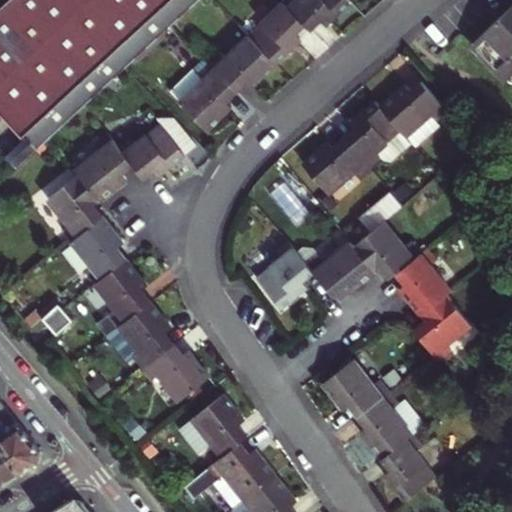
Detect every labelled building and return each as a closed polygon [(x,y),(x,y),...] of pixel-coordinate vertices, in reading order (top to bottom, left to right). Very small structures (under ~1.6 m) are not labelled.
[(0,107),(41,151),(52,141),(88,108),(130,69),(175,28),(204,0),(19,0),(0,18),(0,107)] [(299,39),(310,28),(287,5),(282,0),(280,0),(270,10),(276,17),(253,39),(281,66),(292,56),(303,45),(299,39)] [(302,0),(292,0),(287,5),(310,28),(314,32),(325,22),(330,28),(342,16),(355,5),(349,0),(302,0),(303,0),(302,0)] [(511,5),(473,42),(509,79),(511,76),(511,5)] [(224,57),(214,66),(241,94),(252,85),(256,89),(268,78),(281,66),(253,39),(230,61),(224,57)] [(231,105),(241,94),(214,66),(204,75),(210,82),(186,105),(212,133),(224,121),(236,110),(231,105)] [(407,85),(384,106),(404,130),(409,136),(415,142),(417,145),(443,124),(440,121),(451,111),(424,81),(413,91),(407,85)] [(384,106),(379,100),(355,121),(359,126),(348,137),(374,167),(383,159),(393,161),(415,142),(409,136),(404,130),(384,106)] [(173,113),(162,122),(187,152),(198,143),(173,113)] [(117,145),(134,165),(144,177),(156,168),(161,174),(174,163),(187,152),(162,122),(136,143),(130,135),(117,145)] [(117,145),(109,135),(96,145),(101,150),(77,170),(80,173),(102,200),(125,180),(122,176),(128,170),(134,165),(117,145)] [(374,167),(348,137),(336,148),(331,142),(319,152),(307,162),(333,192),(356,171),(362,178),(374,167)] [(73,242),(104,218),(99,212),(94,207),(102,200),(80,173),(50,200),(70,223),(61,230),(72,243),(73,242)] [(403,201),(413,192),(405,183),(395,192),(403,201)] [(370,231),(356,243),(376,267),(380,263),(390,275),(398,270),(421,251),(410,239),(404,244),(384,219),(404,202),(395,192),(393,189),(359,219),(370,231)] [(97,284),(127,260),(117,249),(125,242),(114,230),(104,218),(73,242),(93,267),(87,272),(97,284)] [(245,220),(239,226),(244,232),(251,225),(245,220)] [(300,278),(311,269),(305,262),(297,252),(284,236),(273,245),(279,251),(266,262),(253,273),(279,303),(304,282),(300,278)] [(317,251),(305,262),(311,269),(330,292),(337,287),(343,281),(349,288),(376,267),(356,243),(352,239),(327,260),(319,250),(317,251)] [(410,299),(420,310),(444,292),(451,286),(430,262),(437,256),(428,246),(421,251),(398,270),(407,282),(401,287),(410,299)] [(297,252),(305,262),(317,251),(313,247),(303,247),(297,252)] [(121,329),(150,304),(141,292),(149,287),(138,273),(127,260),(97,284),(118,312),(111,317),(121,329)] [(444,292),(420,310),(425,317),(420,322),(414,327),(434,351),(438,357),(448,349),(446,345),(471,325),(444,292)] [(76,320),(66,308),(62,303),(44,319),(59,335),(76,320)] [(136,361),(146,372),(176,347),(167,336),(172,332),(150,304),(121,329),(108,341),(130,366),(136,361)] [(176,347),(146,372),(155,385),(161,380),(181,405),(211,380),(201,368),(191,355),(186,360),(176,347)] [(347,403),(358,416),(372,404),(388,391),(377,378),(370,383),(351,360),(321,384),(331,396),(341,408),(347,403)] [(90,382),(100,398),(112,390),(101,375),(90,382)] [(360,431),(382,459),(411,434),(425,422),(403,395),(397,401),(388,391),(372,404),(358,416),(366,426),(360,431)] [(209,452),(220,464),(242,446),(250,441),(240,428),(246,424),(223,396),(180,430),(202,458),(209,452)] [(40,452),(0,399),(0,441),(21,473),(30,467),(39,461),(40,452)] [(126,426),(138,440),(147,432),(134,418),(126,426)] [(395,487),(405,500),(437,474),(415,448),(420,445),(411,434),(382,459),(390,469),(384,474),(395,487)] [(0,486),(10,480),(21,473),(0,441),(0,486)] [(143,451),(152,444),(150,441),(141,449),(143,451)] [(149,459),(158,452),(152,444),(143,451),(149,459)] [(187,491),(197,503),(216,487),(236,511),(247,504),(278,478),(258,453),(252,458),(242,446),(220,464),(187,491)] [(294,511),(292,509),(299,504),(278,478),(247,504),(236,511),(294,511)] [(89,511),(83,503),(70,501),(52,511),(89,511)]
